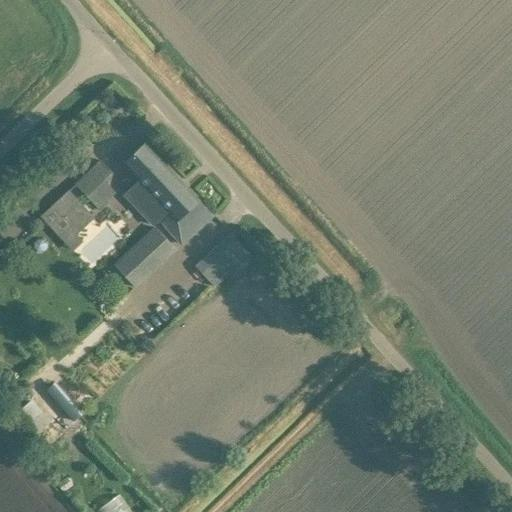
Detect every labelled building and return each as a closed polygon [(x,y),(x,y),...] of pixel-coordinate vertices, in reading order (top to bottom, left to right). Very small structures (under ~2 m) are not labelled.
[(138,208),(155,225),(160,219),(184,244),(200,229),(214,215),(145,142),(123,163),(139,180),(125,193),(138,208)] [(99,209),(106,202),(115,193),(104,181),(112,172),(99,160),(79,180),(75,184),(76,185),(96,205),(99,209)] [(60,237),(89,211),(69,189),(40,216),(60,237)] [(176,250),(154,227),(140,240),(113,266),(114,267),(135,289),(176,250)] [(233,235),(198,269),(214,286),(250,253),(233,235)] [(33,397),(21,407),(39,431),(51,421),(33,397)] [(99,509),(101,511),(134,511),(122,493),(99,509)]
